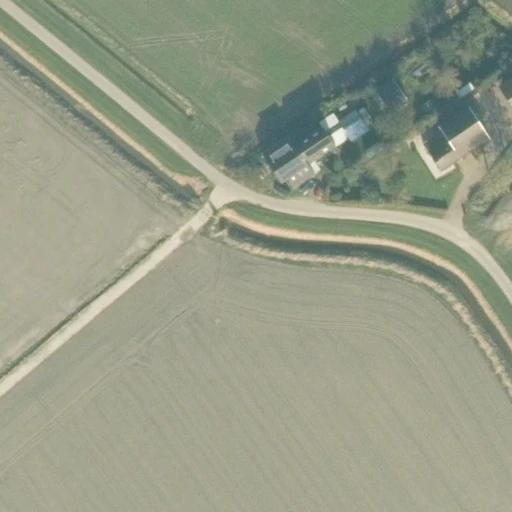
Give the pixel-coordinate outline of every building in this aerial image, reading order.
[(436,69),(431,61),(420,69),(426,77),(436,69)] [(511,80),(500,88),(511,105),(511,80)] [(379,90),(393,110),(406,101),(392,81),(379,90)] [(464,107),(479,97),(474,90),(460,100),(464,107)] [(441,172),(488,141),(468,111),(440,129),(443,134),(424,146),(425,148),(424,150),(427,156),(430,156),(441,172)] [(339,125),(350,141),(367,129),(367,128),(356,113),(339,125)] [(322,130),(315,134),(309,125),(262,157),(281,185),(287,181),(293,189),(314,176),(307,166),(312,164),(334,148),(331,144),(322,130)]
